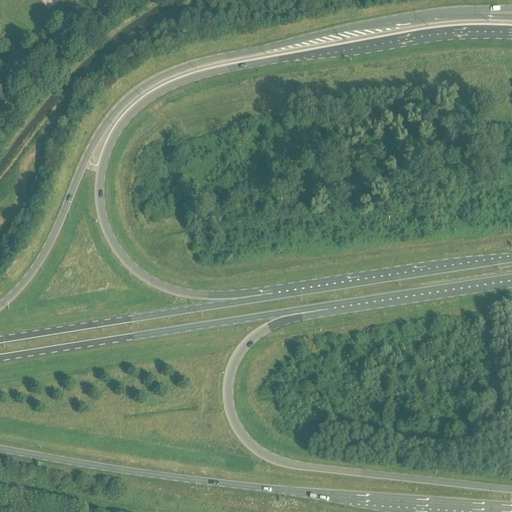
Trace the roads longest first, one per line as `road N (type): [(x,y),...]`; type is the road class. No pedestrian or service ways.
road 1 (primary): [(278,296),(173,291),(122,257),(99,196),(110,144),(129,115),(175,84),(245,65),(430,36),(511,33)]
road 2 (primary): [(478,14),(351,28),(197,63),(144,86),(102,128),(42,256),(0,306)]
road 3 (primary): [(0,449),(206,482),(505,508)]
road 4 (primary): [(511,490),(300,466),(249,443),(229,405),(240,352),(263,330),(328,307)]
road 5 (primary): [(0,357),(328,307)]
road 6 (primary): [(278,296),(0,340)]
road 7 (primary): [(511,259),(278,296)]
road 8 (primary): [(328,307),(511,278)]
